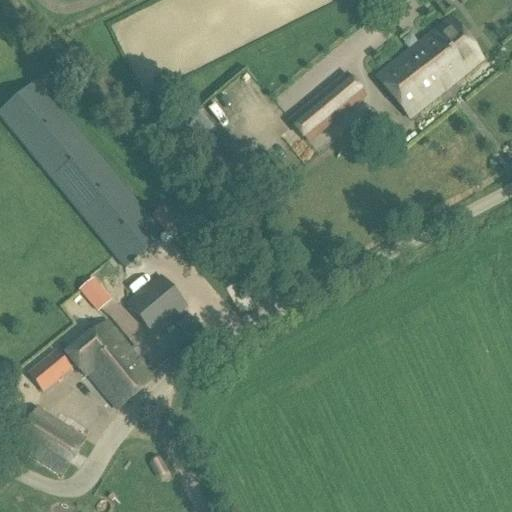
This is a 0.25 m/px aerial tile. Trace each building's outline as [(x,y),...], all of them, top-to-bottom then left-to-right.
[(452,21),(379,79),(411,120),(484,62),(452,21)] [(350,78),(306,115),(324,135),(367,98),(350,78)] [(32,87),(0,114),(0,126),(126,271),(164,238),(32,87)] [(175,232),(159,245),(168,257),(184,245),(175,232)] [(162,278),(128,306),(155,339),(189,311),(162,278)] [(95,281),(81,292),(98,314),(112,303),(95,281)] [(109,325),(69,358),(86,379),(89,376),(118,411),(155,381),(109,325)] [(58,354),(30,377),(44,394),(74,370),(74,365),(65,354),(61,357),(58,354)] [(39,412),(17,447),(63,476),(85,442),(39,412)]
